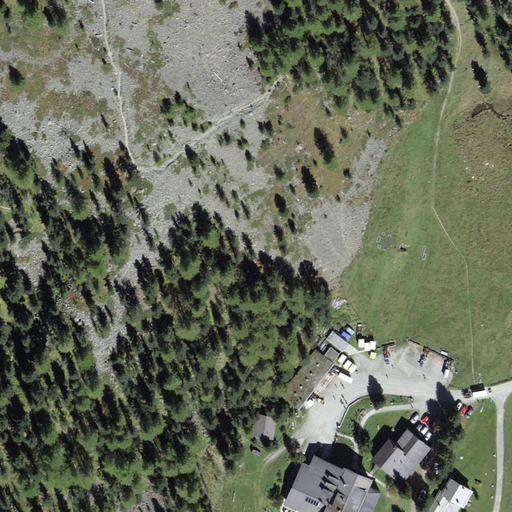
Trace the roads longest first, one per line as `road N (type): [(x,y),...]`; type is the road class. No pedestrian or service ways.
road 1 (unclassified): [(496,392),(460,397),(386,386),(352,393)]
road 2 (track): [(258,511),(264,462),(304,430),(325,426)]
road 3 (track): [(495,511),(496,392)]
